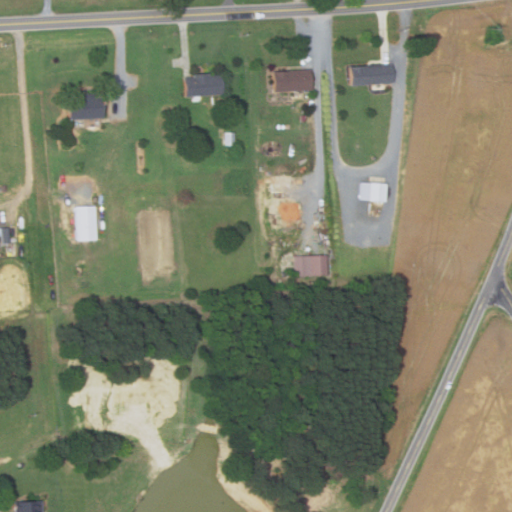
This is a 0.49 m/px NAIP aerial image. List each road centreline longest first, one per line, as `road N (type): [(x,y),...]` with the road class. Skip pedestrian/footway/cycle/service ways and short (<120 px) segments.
road 1 (secondary): [(405,0),(0,21)]
road 2 (residential): [(388,511),(511,229)]
